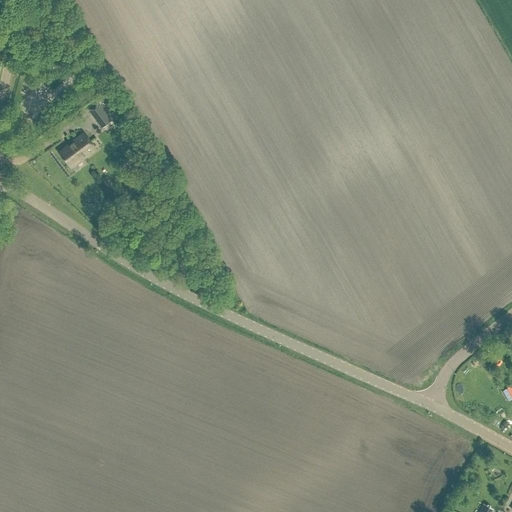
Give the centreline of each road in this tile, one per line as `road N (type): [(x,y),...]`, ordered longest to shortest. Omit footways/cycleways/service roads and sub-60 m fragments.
road 1 (tertiary): [(430,405),(211,307),(0,181)]
road 2 (tertiary): [(430,405),(449,366),(511,316)]
